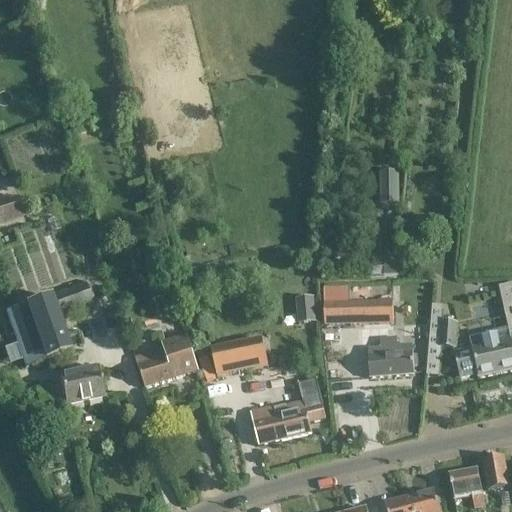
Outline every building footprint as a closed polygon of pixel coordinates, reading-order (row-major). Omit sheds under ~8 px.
[(77,143),(90,140),(87,130),(74,133),(77,143)] [(383,278),(400,278),(400,259),(383,260),(383,278)] [(471,351),(453,355),(459,381),(477,377),(478,381),(511,373),(511,286),(499,290),(506,320),(505,320),(509,335),(510,342),(471,351)] [(85,311),(91,309),(83,287),(5,315),(24,369),(45,361),(48,370),(66,364),(63,355),(69,353),(57,318),(84,309),(85,311)] [(324,328),(392,326),(391,303),(337,304),(337,291),(323,292),(324,328)] [(453,350),(455,326),(439,325),(437,348),(453,350)] [(144,391),(173,382),(198,374),(186,339),(162,347),(164,354),(135,363),(144,391)] [(215,379),(266,369),(261,342),(210,352),(215,379)] [(315,349),(295,352),(298,375),(318,372),(315,349)] [(369,381),(412,378),(411,357),(368,359),(369,381)] [(0,371),(13,369),(11,360),(0,362),(0,371)] [(65,409),(103,401),(97,371),(58,379),(59,383),(50,385),(53,400),(62,398),(65,409)] [(272,410),(249,416),(258,449),(310,436),(302,403),(283,408),(284,411),(273,414),(272,410)] [(487,493),(508,490),(502,460),(482,464),(487,493)] [(474,511),(484,510),(477,472),(449,477),(453,503),(472,500),(474,511)] [(409,499),(411,511),(438,511),(433,493),(409,499)] [(411,511),(409,499),(384,506),(385,511),(411,511)]
